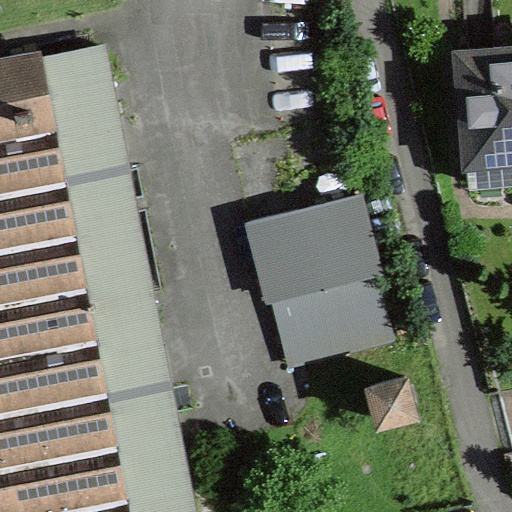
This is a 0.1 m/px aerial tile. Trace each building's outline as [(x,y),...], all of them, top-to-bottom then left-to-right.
[(45,52),(58,119),(132,511),(198,511),(104,37),(45,52)] [(469,153),(511,148),(511,38),(462,44),(469,153)] [(0,53),(0,130),(58,119),(45,52),(43,45),(0,53)] [(132,511),(58,119),(0,130),(0,511),(132,511)] [(511,170),(511,148),(469,153),(471,174),(511,170)] [(362,187),(313,199),(332,275),(380,262),(362,187)] [(332,275),(313,199),(253,215),(275,290),(332,275)] [(409,368),(374,380),(383,411),(419,404),(409,368)]
